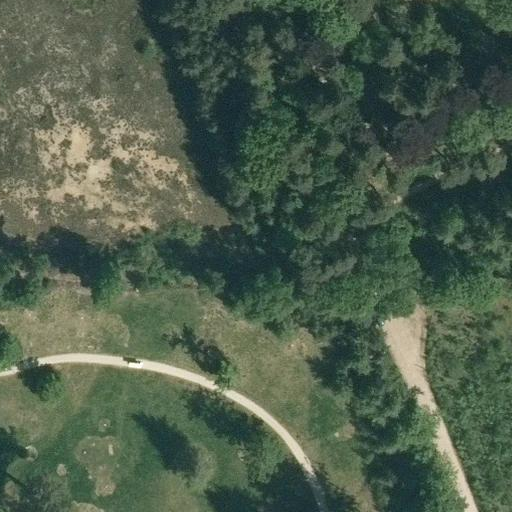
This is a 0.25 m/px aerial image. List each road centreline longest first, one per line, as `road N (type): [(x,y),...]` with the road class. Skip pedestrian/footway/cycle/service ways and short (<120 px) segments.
road 1 (track): [(322,208),(448,511)]
road 2 (track): [(235,0),(322,208)]
road 3 (track): [(363,191),(511,127)]
